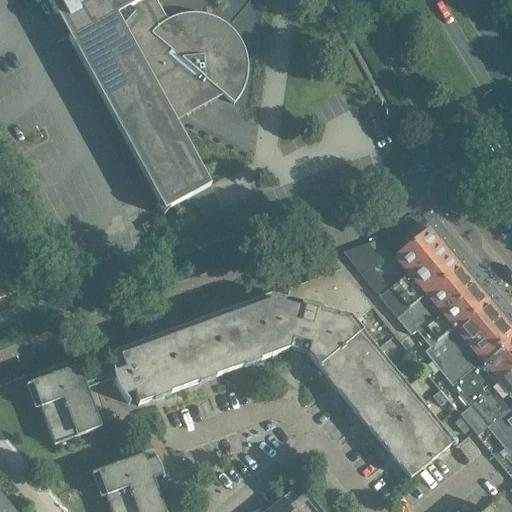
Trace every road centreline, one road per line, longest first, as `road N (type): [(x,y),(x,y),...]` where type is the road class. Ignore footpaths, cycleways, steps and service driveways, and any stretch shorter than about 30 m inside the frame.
road 1 (residential): [(157,450),(250,416),(294,416),(318,445)]
road 2 (residential): [(157,450),(108,393),(83,325)]
road 3 (secondary): [(436,0),(511,123)]
